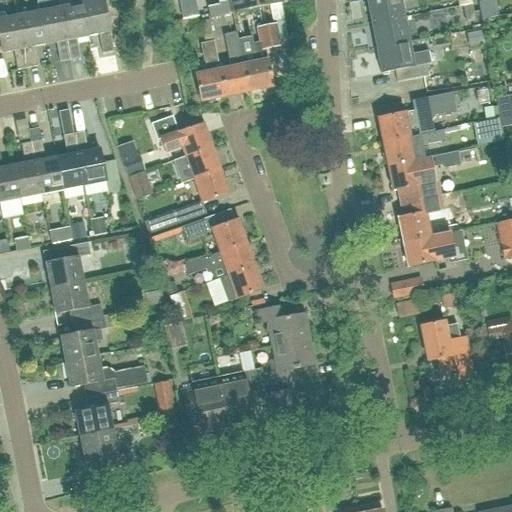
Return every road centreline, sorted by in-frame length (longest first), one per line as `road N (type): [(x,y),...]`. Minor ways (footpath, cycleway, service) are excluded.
road 1 (residential): [(357,273),(290,284),(228,122),(327,99)]
road 2 (residential): [(111,511),(394,443)]
road 3 (residential): [(357,273),(327,99)]
road 4 (residential): [(394,443),(357,273)]
road 5 (residential): [(31,500),(0,339)]
road 6 (residential): [(0,107),(141,79)]
